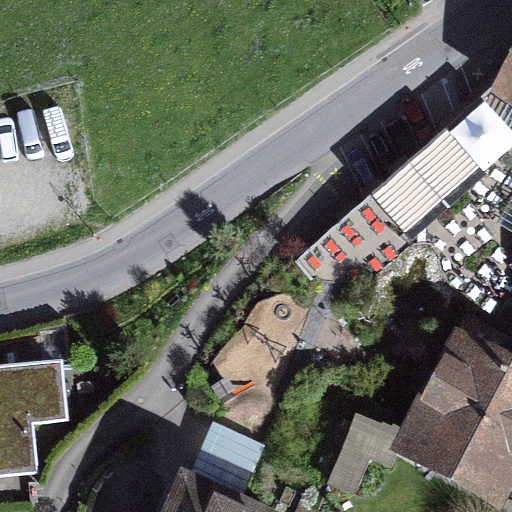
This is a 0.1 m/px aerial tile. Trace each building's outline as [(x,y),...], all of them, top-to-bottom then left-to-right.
[(511,140),(489,112),(451,142),(481,180),(511,155),(511,140)] [(412,350),(418,360),(430,360),(436,349),(430,339),(418,339),(412,350)] [(398,443),(490,493),(511,452),(511,378),(451,344),(398,443)] [(0,475),(34,472),(29,423),(64,420),(59,368),(32,370),(33,384),(0,387),(0,475)] [(202,446),(184,488),(228,506),(245,465),(202,446)] [(331,483),(350,491),(365,457),(346,449),(331,483)] [(184,488),(173,511),(241,511),(228,506),(184,488)]
